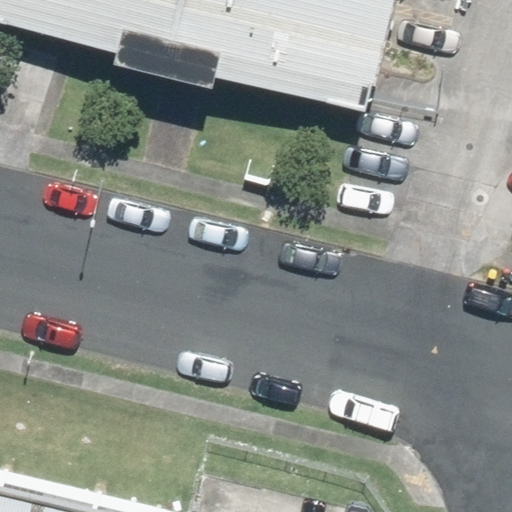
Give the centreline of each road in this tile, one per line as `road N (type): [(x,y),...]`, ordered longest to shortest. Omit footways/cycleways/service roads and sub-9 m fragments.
road 1 (unclassified): [(511,356),(0,234)]
road 2 (unknown): [(383,325),(467,0)]
